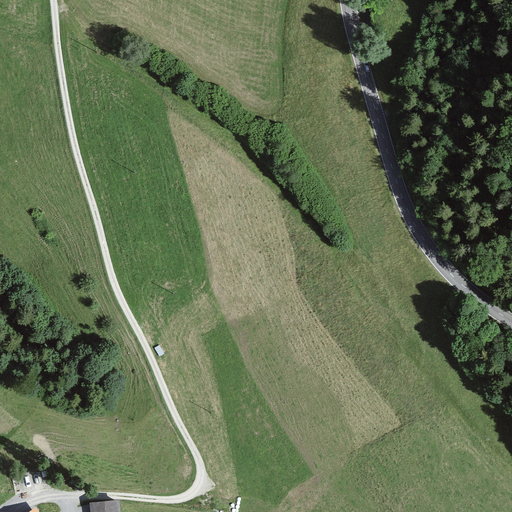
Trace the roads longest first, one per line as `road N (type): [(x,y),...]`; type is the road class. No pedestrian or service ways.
road 1 (track): [(62,0),(77,107),(120,268),(208,451),(200,483),(168,500),(87,496),(18,511)]
road 2 (secondary): [(511,321),(445,268),(409,215),(347,0)]
